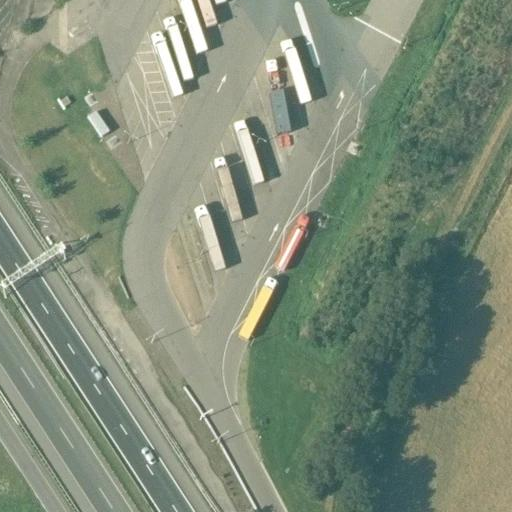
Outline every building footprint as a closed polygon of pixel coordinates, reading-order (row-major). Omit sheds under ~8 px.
[(229,0),(213,0),(219,16),(233,11),(229,0)] [(196,76),(178,20),(165,24),(183,80),(196,76)] [(291,128),(306,123),(288,72),(273,77),(291,128)] [(100,139),(109,133),(97,114),(88,119),(100,139)] [(225,262),(215,238),(207,241),(216,265),(225,262)]
